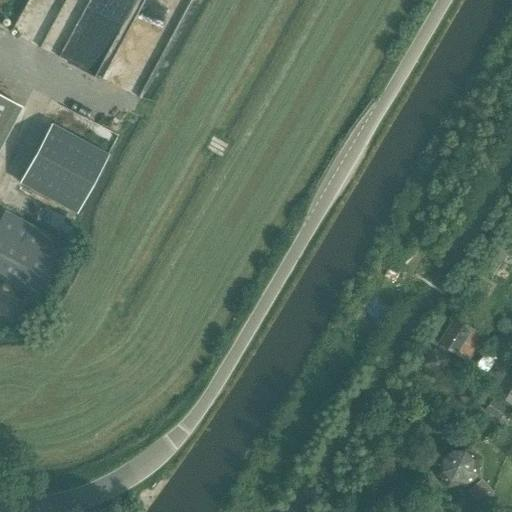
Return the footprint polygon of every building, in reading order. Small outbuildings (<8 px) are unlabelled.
[(0,143),(20,107),(0,96),(0,143)] [(107,155),(51,125),(19,183),(76,213),(107,155)] [(4,212),(0,219),(0,278),(39,299),(67,246),(4,212)] [(454,320),(438,345),(455,355),(464,360),(479,336),(463,325),(454,320)] [(423,364),(425,366),(438,374),(447,360),(434,352),(431,351),(423,364)] [(498,421),(505,411),(493,401),(485,411),(498,421)] [(452,448),(440,459),(440,477),(452,488),(469,488),(481,477),(481,459),(469,448),(452,448)]
